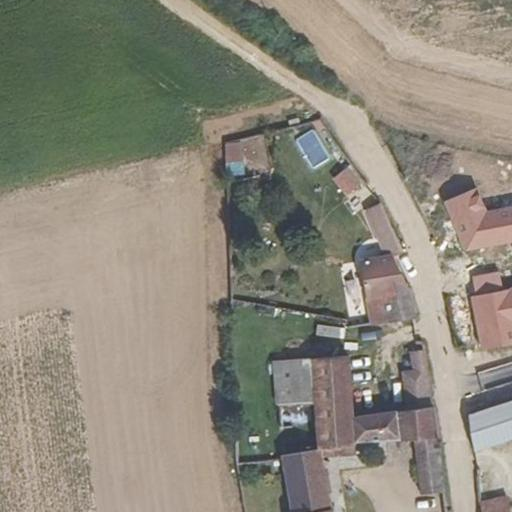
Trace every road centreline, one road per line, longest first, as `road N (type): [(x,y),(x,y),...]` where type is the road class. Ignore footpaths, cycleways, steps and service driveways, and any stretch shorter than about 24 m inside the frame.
road 1 (residential): [(454,511),(425,284),(400,216),(329,106)]
road 2 (track): [(200,0),(329,106)]
